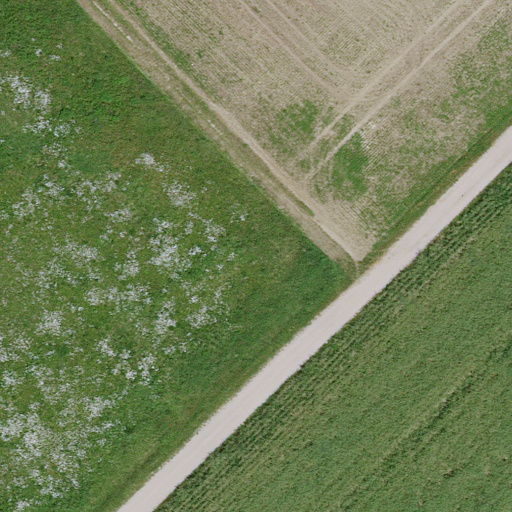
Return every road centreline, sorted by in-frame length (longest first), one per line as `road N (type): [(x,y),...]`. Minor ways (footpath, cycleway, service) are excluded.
road 1 (track): [(135,511),(511,145)]
road 2 (track): [(371,284),(91,0)]
